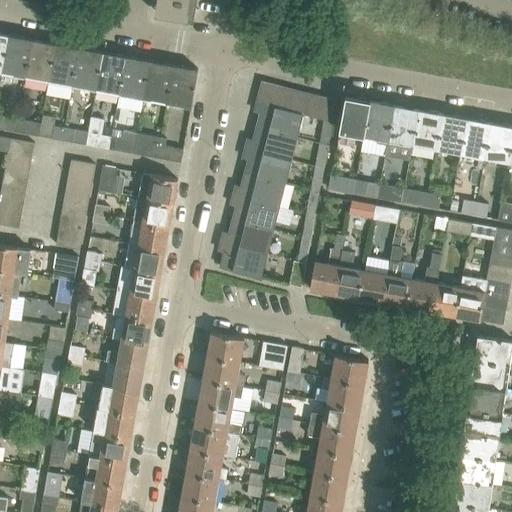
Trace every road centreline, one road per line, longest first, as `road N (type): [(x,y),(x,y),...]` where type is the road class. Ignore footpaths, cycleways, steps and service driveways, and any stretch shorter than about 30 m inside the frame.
road 1 (residential): [(356,511),(382,356),(360,337),(181,305)]
road 2 (residential): [(511,98),(224,48)]
road 3 (unclassified): [(181,305),(224,48)]
road 4 (unclassified): [(142,511),(181,305)]
road 5 (unclassified): [(134,31),(0,6)]
